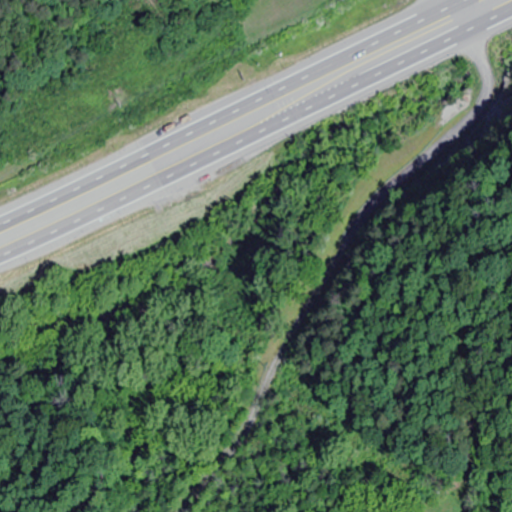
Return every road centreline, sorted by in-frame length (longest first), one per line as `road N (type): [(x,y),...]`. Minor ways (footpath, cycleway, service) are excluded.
road 1 (trunk): [(0,261),(511,12)]
road 2 (trunk): [(479,0),(0,229)]
